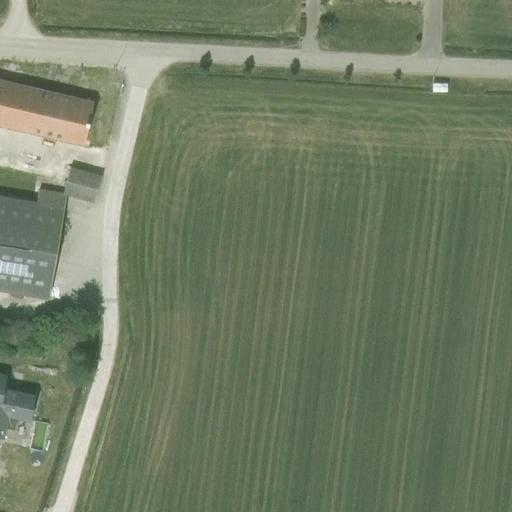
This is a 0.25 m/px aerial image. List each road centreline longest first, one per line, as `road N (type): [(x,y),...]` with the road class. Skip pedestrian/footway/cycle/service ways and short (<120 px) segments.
road 1 (unclassified): [(140,55),(112,209),(111,339),(59,511)]
road 2 (unclassified): [(511,68),(140,55)]
road 3 (unclassified): [(140,55),(0,41)]
